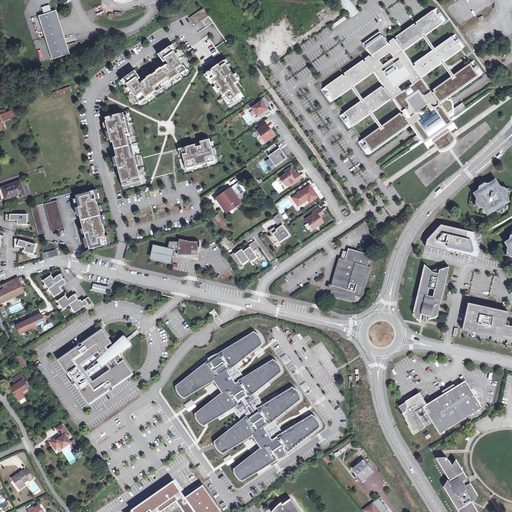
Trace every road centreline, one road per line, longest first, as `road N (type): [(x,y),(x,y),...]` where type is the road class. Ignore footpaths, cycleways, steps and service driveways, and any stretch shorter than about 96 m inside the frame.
road 1 (residential): [(113,272),(123,239),(89,109),(97,87),(188,28),(208,54)]
road 2 (secondary): [(508,138),(425,211),(394,269),(385,314)]
road 3 (unclassified): [(256,306),(270,275),(388,195)]
road 4 (secondary): [(378,351),(388,432),(439,511)]
road 5 (residential): [(113,272),(256,306)]
